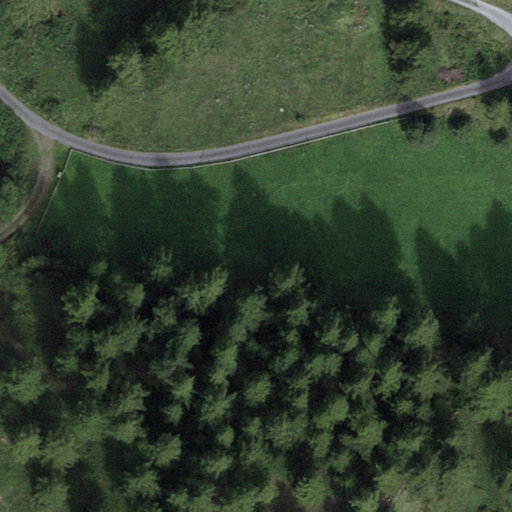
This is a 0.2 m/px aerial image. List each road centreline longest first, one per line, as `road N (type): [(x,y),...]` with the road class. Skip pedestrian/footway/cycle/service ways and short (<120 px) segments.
road 1 (track): [(0,91),(39,126),(96,151),(151,160),(267,143),(480,89),(511,73)]
road 2 (track): [(39,126),(40,196),(0,232)]
